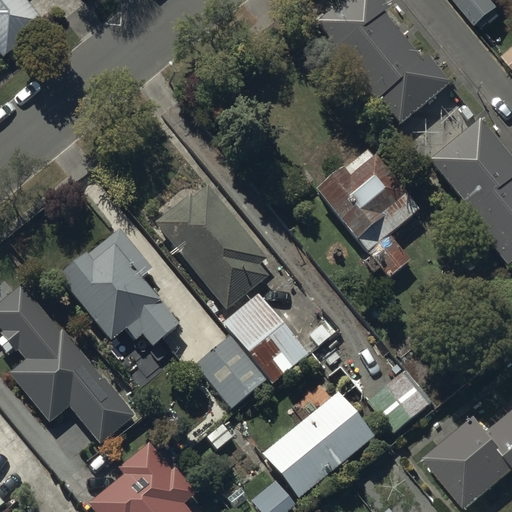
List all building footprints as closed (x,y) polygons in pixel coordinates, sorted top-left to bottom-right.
[(0,0),(0,54),(4,59),(45,22),(25,0),(0,0)] [(378,0),(339,0),(313,22),(343,58),(337,63),(371,104),(377,100),(398,125),(447,84),(424,56),(417,61),(378,14),(385,8),(378,0)] [(453,0),(475,27),(478,24),(481,27),(501,12),(491,0),(453,0)] [(511,69),(511,46),(501,57),(511,69)] [(426,160),(428,162),(463,205),(457,210),(503,267),(509,263),(511,265),(511,176),(511,162),(477,119),(426,160)] [(337,168),(312,190),(387,279),(408,261),(386,235),(415,211),(365,152),(341,172),(337,168)] [(284,203),(312,182),(299,165),(272,186),(284,203)] [(265,257),(205,189),(191,200),(187,196),(151,226),(224,311),(265,276),(256,265),(265,257)] [(148,269),(116,230),(84,257),(82,254),(54,276),(107,341),(123,328),(135,343),(141,338),(150,349),(176,328),(136,278),(148,269)] [(59,333),(21,287),(0,304),(0,328),(3,332),(0,334),(0,336),(13,352),(15,350),(24,360),(8,373),(49,423),(67,408),(97,445),(133,415),(62,330),(59,333)] [(229,336),(266,379),(272,386),(306,354),(253,296),(219,325),(229,336)] [(266,379),(229,336),(192,366),(228,411),(266,379)] [(404,369),(365,401),(390,433),(430,402),(404,369)] [(371,438),(334,394),(261,457),(278,477),(249,502),(257,511),(287,511),(297,504),(295,502),(371,438)] [(511,411),(488,432),(475,416),(423,460),(464,509),(511,469),(511,411)] [(116,470),(121,476),(86,507),(90,511),(183,511),(179,507),(194,493),(173,469),(171,472),(146,443),(116,470)]
